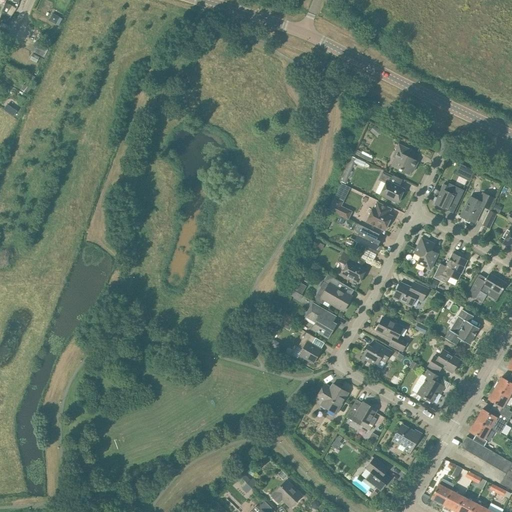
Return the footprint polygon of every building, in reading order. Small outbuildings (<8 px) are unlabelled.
[(17,9),(12,6),(5,3),(0,18),(0,19),(9,23),(12,16),(17,9)] [(51,13),(48,20),(59,25),(62,18),(51,13)] [(415,152),(399,144),(396,150),(395,151),(398,152),(391,166),(409,175),(411,171),(413,172),(418,161),(412,158),(415,152)] [(373,156),(358,149),(355,155),(371,162),(373,156)] [(469,178),(472,171),(465,167),(461,175),(469,178)] [(392,176),(383,172),(379,180),(386,183),(380,195),(398,203),(405,189),(390,182),(392,176)] [(446,191),(449,186),(443,184),(441,189),(442,189),(434,204),(448,211),(455,196),(459,197),(465,185),(460,182),(459,180),(458,179),(456,179),(454,180),(453,181),(453,184),(455,185),(457,185),(458,186),(455,192),(451,190),(450,193),(446,191)] [(352,210),(340,205),(349,186),(340,182),(326,210),(347,219),(352,210)] [(489,209),(493,200),(494,198),(483,193),(479,201),(470,196),(461,217),(474,223),(482,206),(489,209)] [(391,209),(382,205),(377,202),(374,208),(373,207),(366,221),(385,230),(392,216),(388,214),(391,209)] [(483,225),(489,228),(496,214),(490,211),(483,225)] [(379,234),(358,224),(354,230),(359,233),(352,246),(355,247),(354,248),(364,252),(367,246),(375,250),(380,241),(377,240),(379,234)] [(511,226),(502,244),(510,248),(511,246),(511,226)] [(435,244),(432,243),(422,237),(414,254),(420,257),(417,263),(430,270),(438,253),(432,250),(435,244)] [(355,256),(346,252),(343,250),(339,259),(347,262),(341,274),(360,283),(366,269),(352,262),(355,256)] [(441,264),(436,273),(434,277),(446,283),(449,276),(457,280),(461,274),(465,267),(464,266),(467,260),(453,253),(450,259),(449,259),(446,266),(441,264)] [(473,286),(468,294),(476,298),(480,291),(487,295),(497,300),(500,295),(507,283),(490,273),(486,278),(480,274),(478,277),(473,286)] [(353,296),(349,294),(336,287),(339,282),(328,275),(321,287),(316,296),(315,297),(315,298),(315,299),(316,301),(317,302),(318,303),(319,303),(320,303),(321,303),(322,303),(322,304),(329,308),(331,304),(344,312),(353,296)] [(428,289),(422,286),(413,282),(411,288),(400,282),(393,297),(412,306),(416,298),(423,301),(428,289)] [(302,295),(294,290),(291,295),(300,300),(302,295)] [(336,317),(327,312),(312,303),(304,317),(315,322),(312,328),(328,338),(335,326),(332,324),(336,317)] [(449,330),(444,338),(456,345),(460,339),(469,344),(479,328),(470,322),(473,316),(462,309),(458,316),(450,330),(449,330)] [(403,327),(383,317),(376,331),(393,339),(390,345),(402,351),(407,341),(398,337),(403,327)] [(428,328),(422,325),(419,331),(425,334),(428,328)] [(315,338),(307,333),(306,332),(298,347),(302,349),(299,355),(313,364),(322,349),(312,344),(315,338)] [(392,351),(378,343),(375,342),(372,347),(368,345),(361,357),(376,366),(380,359),(385,362),(392,351)] [(460,360),(451,355),(442,350),(438,358),(434,356),(428,366),(439,373),(442,366),(453,373),(460,360)] [(427,377),(417,394),(432,402),(442,385),(439,383),(442,378),(428,370),(425,376),(427,377)] [(499,383),(496,389),(509,397),(511,398),(511,376),(508,381),(501,377),(498,382),(499,383)] [(325,384),(320,392),(316,398),(322,402),(321,404),(336,414),(348,393),(333,384),(331,387),(325,384)] [(495,403),(492,408),(510,418),(511,414),(511,412),(509,411),(510,408),(505,404),(509,397),(496,389),(492,394),(491,394),(488,399),(495,403)] [(351,408),(346,416),(346,417),(369,431),(372,426),(369,424),(373,417),(377,410),(363,402),(357,411),(351,408)] [(510,418),(492,408),(489,413),(482,409),(479,414),(480,415),(477,420),(490,428),(500,434),(510,418)] [(480,444),(484,446),(487,441),(484,439),(490,428),(477,420),(473,426),(472,426),(469,431),(476,435),(473,440),(475,441),(480,444)] [(402,424),(397,433),(393,439),(400,444),(397,448),(409,455),(421,434),(415,430),(414,432),(402,424)] [(464,449),(471,439),(466,436),(460,447),(464,449)] [(473,440),(471,439),(464,449),(469,452),(475,441),(473,440)] [(475,441),(469,452),(474,455),(480,444),(475,441)] [(484,446),(480,444),(474,455),(480,459),(487,448),(484,446)] [(486,462),(492,451),(487,448),(480,459),(486,462)] [(491,465),(497,454),(492,451),(486,462),(491,465)] [(496,468),(502,457),(497,454),(491,465),(496,468)] [(502,457),(496,468),(501,471),(507,460),(502,457)] [(388,468),(380,462),(374,458),(366,468),(371,472),(366,479),(381,490),(390,477),(385,473),(388,468)] [(506,474),(511,463),(511,462),(507,460),(501,471),(506,474)] [(462,468),(450,462),(447,467),(454,470),(451,474),(457,477),(462,468)] [(511,463),(506,474),(501,483),(511,489),(511,487),(511,463)] [(472,480),(474,475),(468,471),(465,477),(472,480)] [(241,488),(246,492),(255,482),(243,473),(240,477),(246,482),(241,488)] [(481,478),(474,475),(472,480),(478,483),(481,478)] [(301,496),(294,489),(286,481),(272,494),(279,501),(283,498),(291,506),(301,496)] [(431,498),(443,505),(451,490),(439,484),(431,498)] [(496,493),(499,488),(492,484),(490,489),(496,493)] [(506,491),(499,488),(496,493),(503,496),(506,491)] [(463,496),(451,490),(443,505),(456,511),(463,496)] [(470,511),(475,503),(463,496),(456,511),(457,511),(470,511)] [(275,511),(276,511),(268,505),(265,501),(258,508),(260,510),(258,511),(275,511)] [(470,511),(486,511),(488,509),(475,503),(470,511)]
